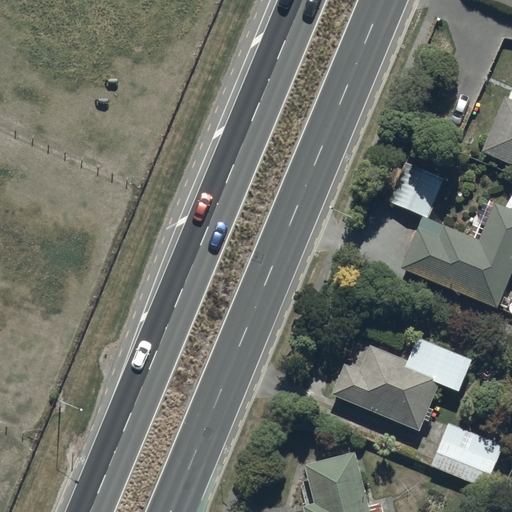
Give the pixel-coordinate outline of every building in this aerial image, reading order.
[(511,102),(501,98),(481,151),(511,163),(511,102)] [(475,238),(423,215),(399,269),(497,307),(511,268),(511,209),(493,202),(475,238)] [(357,370),(344,365),(332,392),(419,431),(440,375),(368,346),(357,370)] [(501,444),(447,422),(429,465),(483,488),(501,444)] [(367,511),(351,450),(302,463),(311,503),(301,505),(303,511),(367,511)]
